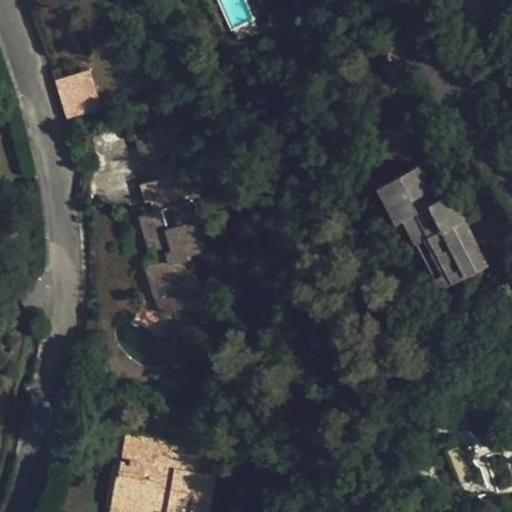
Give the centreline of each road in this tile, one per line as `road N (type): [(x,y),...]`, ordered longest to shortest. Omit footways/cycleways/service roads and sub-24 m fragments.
road 1 (residential): [(4,0),(61,153),(70,344),(31,511)]
road 2 (residential): [(511,155),(412,0)]
